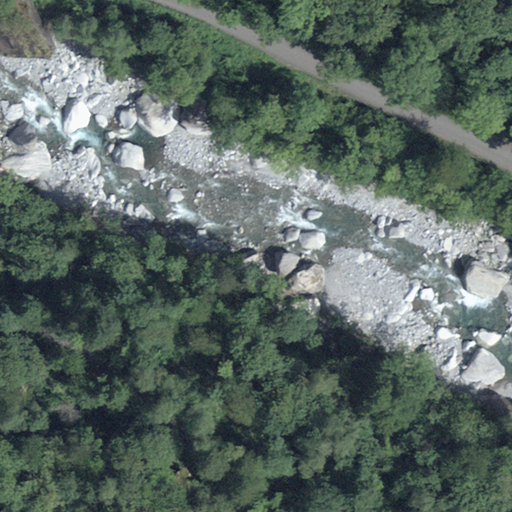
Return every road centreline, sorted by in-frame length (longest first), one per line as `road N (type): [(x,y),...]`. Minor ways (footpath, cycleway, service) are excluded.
road 1 (tertiary): [(511,160),(176,0)]
road 2 (track): [(0,301),(181,430),(243,511)]
